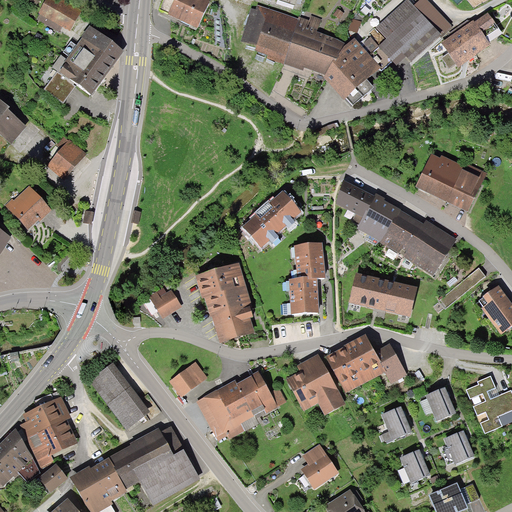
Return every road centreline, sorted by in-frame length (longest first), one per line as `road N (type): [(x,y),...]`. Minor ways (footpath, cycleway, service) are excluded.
road 1 (residential): [(136,19),(150,35),(302,124),(485,78),(511,50)]
road 2 (residential): [(122,344),(168,333),(268,355),(365,330),(482,361),(511,360)]
road 3 (secondary): [(136,19),(123,165),(86,311)]
road 4 (residential): [(122,344),(253,511)]
road 5 (track): [(355,166),(471,236),(511,277)]
road 6 (residential): [(61,356),(76,374),(81,459),(68,492),(42,511)]
